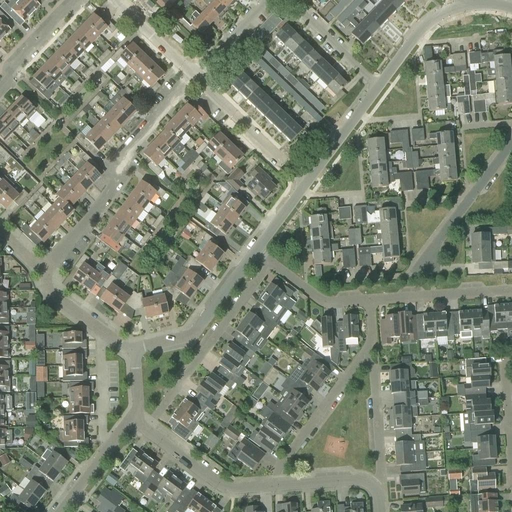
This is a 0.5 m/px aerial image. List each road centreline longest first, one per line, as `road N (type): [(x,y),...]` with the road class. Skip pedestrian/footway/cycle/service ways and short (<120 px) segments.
road 1 (residential): [(43,273),(115,183),(120,158),(192,78)]
road 2 (residential): [(146,429),(269,262)]
road 3 (unclassified): [(134,348),(195,330),(255,252)]
road 4 (residential): [(278,486),(277,470),(362,358)]
road 5 (residential): [(305,182),(192,78)]
road 6 (residential): [(429,268),(430,252),(511,142)]
road 7 (residential): [(146,429),(229,488),(278,486)]
road 8 (residential): [(511,289),(370,299)]
road 9 (residential): [(372,487),(380,476),(373,370),(362,358)]
road 10 (residential): [(377,86),(288,0)]
road 11 (unclassified): [(305,182),(377,86)]
